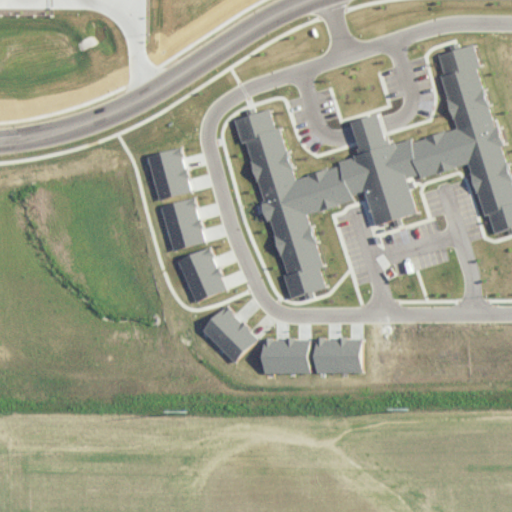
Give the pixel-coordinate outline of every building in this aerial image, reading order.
[(237,117),(244,140),(249,139),(294,295),(331,284),(309,210),(370,192),(378,222),(420,210),(410,178),(470,160),(485,212),(490,211),(496,230),(511,225),(511,169),(474,41),(437,52),(458,124),(391,144),(382,110),(354,119),(364,151),(341,158),(342,163),(297,176),(276,105),(237,117)] [(149,154),(178,145),(192,190),(162,199),(149,154)] [(161,204),(197,194),(199,203),(197,204),(201,216),(205,216),(207,224),(205,225),(209,239),(174,249),(161,204)] [(175,256),(212,239),(218,251),(214,252),(220,265),(223,264),(225,270),(223,272),(230,287),(197,303),(175,256)] [(204,327),(229,300),(239,309),(236,311),(243,318),(245,318),(252,324),(249,327),(259,336),(237,358),(204,327)] [(266,335),(266,369),(314,370),(314,335),(266,335)] [(366,368),(365,335),(319,336),(320,369),(366,368)]
